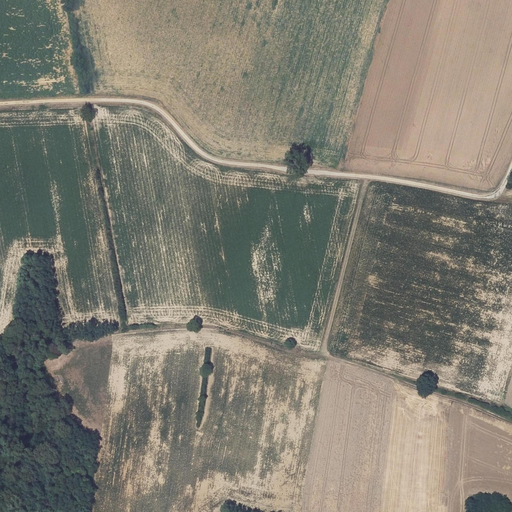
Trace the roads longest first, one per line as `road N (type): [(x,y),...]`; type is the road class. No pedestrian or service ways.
road 1 (track): [(0,103),(136,100),(227,162),(476,194),(499,191),(511,166)]
road 2 (track): [(365,176),(325,355),(511,422)]
